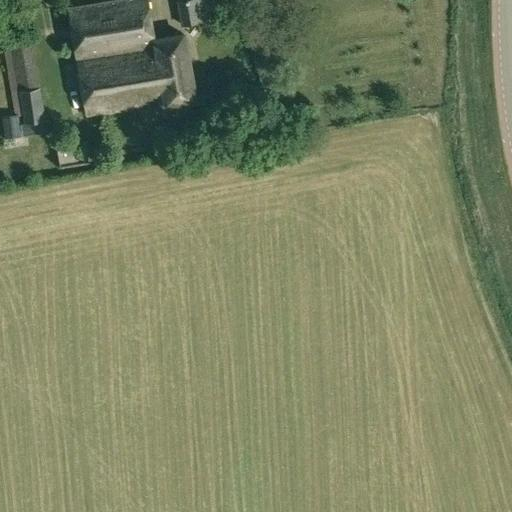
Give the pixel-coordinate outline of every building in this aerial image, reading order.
[(116,0),(68,8),(86,116),(164,103),(165,106),(195,101),(184,34),(154,39),(147,0),(116,0)] [(206,0),(177,0),(176,0),(180,26),(211,21),(206,0)] [(19,90),(38,87),(30,36),(11,40),(19,90)] [(25,124),(44,120),(38,87),(19,90),(25,124)] [(21,137),(19,125),(19,115),(1,117),(4,139),(21,137)] [(46,133),(44,120),(25,124),(19,125),(21,137),(46,133)] [(89,163),(84,142),(57,146),(61,168),(89,163)]
